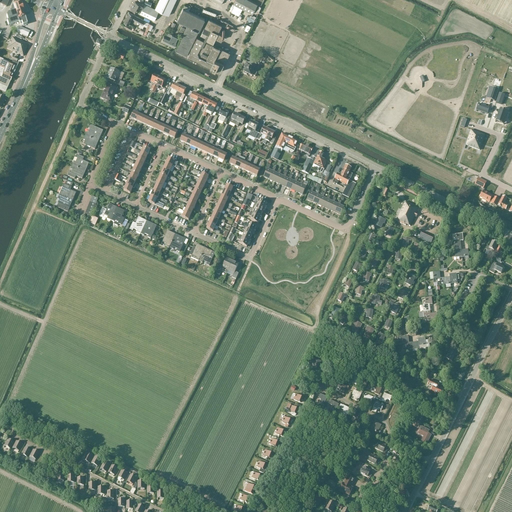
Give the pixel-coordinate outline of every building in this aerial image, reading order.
[(11,9),(9,10),(10,13),(8,14),(6,16),(8,21),(7,22),(8,26),(16,23),(18,24),(22,23),(23,26),(27,24),(19,0),(14,0),(12,6),(11,7),(11,8),(11,9)] [(159,0),(155,9),(150,7),(145,4),(144,4),(144,6),(135,1),(131,9),(154,20),(159,11),(169,15),(175,0),(159,0)] [(258,4),(249,0),(235,0),(233,4),(230,10),(230,11),(232,11),(231,13),(236,16),(238,14),(238,15),(242,8),(253,14),(258,4)] [(183,8),(177,19),(189,25),(177,50),(187,55),(205,18),(183,8)] [(131,19),(132,19),(134,15),(129,13),(124,22),(129,25),(131,19)] [(138,33),(142,35),(145,30),(143,29),(144,26),(147,27),(149,23),(134,15),(132,19),(140,24),(139,26),(141,28),(138,33)] [(209,19),(201,36),(205,38),(204,40),(205,41),(206,39),(213,42),(215,39),(220,42),(224,35),(218,32),(222,25),(209,19)] [(18,27),(16,33),(27,38),(29,32),(18,27)] [(161,41),(168,44),(173,35),(168,32),(166,36),(164,35),(161,41)] [(178,37),(173,35),(168,44),(174,47),(177,41),(176,41),(178,37)] [(214,45),(205,41),(204,40),(197,36),(188,56),(200,62),(220,72),(229,53),(220,48),(214,45)] [(27,48),(26,48),(28,44),(12,37),(7,49),(23,56),(27,48)] [(257,56),(259,52),(250,47),(248,51),(257,56)] [(117,54),(115,59),(122,62),(124,58),(125,58),(126,56),(120,53),(119,55),(117,54)] [(0,90),(5,93),(13,75),(11,75),(15,66),(16,67),(18,64),(13,62),(11,64),(0,59),(0,90)] [(246,70),(244,73),(244,74),(247,76),(247,74),(252,77),(252,76),(255,77),(257,73),(256,72),(259,65),(256,64),(254,67),(252,66),(251,68),(246,65),(244,69),(246,70)] [(121,81),(124,75),(111,69),(107,78),(115,82),(114,84),(123,88),(124,86),(126,82),(121,81)] [(154,75),(150,82),(156,85),(160,77),(154,75)] [(156,85),(155,87),(157,88),(158,89),(159,86),(161,87),(165,80),(160,77),(156,85)] [(496,79),(492,91),(497,92),(501,81),(496,79)] [(171,94),(175,96),(180,87),(173,84),(171,89),(170,89),(167,93),(170,94),(171,94)] [(103,94),(101,98),(110,102),(116,88),(109,85),(104,94),(103,94)] [(186,90),(180,87),(175,96),(180,98),(179,99),(182,100),(185,96),(183,95),(186,90)] [(189,98),(187,102),(193,105),(194,102),(195,103),(196,102),(199,96),(193,93),(190,98),(189,98)] [(164,95),(159,104),(163,106),(167,97),(164,95)] [(205,99),(199,96),(196,102),(202,105),(205,99)] [(211,102),(205,99),(202,105),(208,108),(211,102)] [(208,108),(207,109),(209,110),(208,112),(212,114),(214,111),(217,105),(211,102),(208,108)] [(183,105),(180,103),(175,115),(178,117),(183,105)] [(478,110),(479,110),(479,112),(487,114),(489,108),(490,108),(478,104),(479,105),(479,107),(478,107),(478,108),(478,110)] [(140,115),(143,109),(140,108),(137,114),(134,112),(131,119),(136,121),(139,115),(140,115)] [(497,114),(495,120),(501,122),(504,123),(508,112),(501,109),(499,115),(497,114)] [(221,110),(219,115),(221,116),(219,121),(221,122),(224,123),(226,119),(228,113),(221,110)] [(230,123),(235,126),(240,116),(234,114),(231,120),(232,120),(230,123)] [(142,124),(145,117),(140,115),(139,115),(136,121),(142,124)] [(156,123),(159,117),(156,116),(154,122),(150,120),(147,126),(153,129),(156,123)] [(240,116),(235,126),(238,127),(240,124),(242,125),(245,119),(240,116)] [(150,120),(145,117),(142,124),(147,126),(150,120)] [(250,137),(255,139),(258,133),(255,132),(258,125),(251,122),(248,127),(247,130),(251,132),(249,136),(250,137)] [(161,125),(156,123),(153,129),(158,131),(161,125)] [(87,133),(86,135),(99,140),(103,131),(90,125),(88,129),(90,130),(88,133),(87,133)] [(167,128),(161,125),(158,131),(164,134),(167,128)] [(227,132),(229,127),(226,125),(224,131),(221,136),(224,138),(227,132)] [(164,134),(169,137),(172,130),(167,128),(164,134)] [(260,135),(258,133),(255,139),(260,142),(261,139),(264,140),(266,137),(269,131),(264,128),(260,135)] [(172,130),(169,137),(175,139),(178,133),(172,130)] [(189,138),(186,144),(191,147),(194,140),(196,138),(197,135),(197,134),(199,131),(197,130),(194,137),(190,135),(189,138)] [(183,135),(180,142),(186,144),(189,138),(190,135),(191,132),(189,131),(186,137),(183,135)] [(273,145),(277,135),(274,134),(275,133),(269,131),(266,137),(264,140),(263,144),(265,145),(267,142),(273,145)] [(471,131),(466,145),(470,147),(480,150),(485,135),(471,131)] [(86,135),(83,140),(85,141),(84,145),(83,145),(95,150),(99,140),(86,135)] [(281,153),(284,147),(290,150),(290,151),(290,152),(291,153),(292,153),(293,153),(294,152),(295,148),(294,148),(297,142),(289,137),(284,135),(281,141),(279,140),(274,149),(275,149),(271,158),(278,161),(281,153)] [(194,140),(191,147),(197,149),(200,143),(201,140),(201,141),(203,137),(200,136),(199,139),(196,138),(194,140)] [(205,145),(200,143),(197,149),(202,152),(205,145)] [(219,144),(216,143),(213,149),(211,148),(208,154),(213,157),(216,151),(219,144)] [(147,156),(150,150),(141,146),(141,145),(138,144),(137,147),(142,149),(141,153),(147,156)] [(302,144),(299,150),(300,151),(308,155),(310,156),(311,153),(313,149),(302,144)] [(211,148),(205,145),(202,152),(208,154),(211,148)] [(222,153),(216,151),(213,157),(219,159),(222,153)] [(139,152),(138,154),(140,155),(138,158),(145,161),(147,156),(141,153),(139,152)] [(324,154),(319,152),(316,159),(314,164),(320,166),(317,172),(318,172),(319,172),(320,172),(319,174),(322,175),(324,169),(323,169),(326,164),(322,162),(323,161),(321,161),(324,154)] [(227,156),(222,153),(219,159),(224,162),(227,156)] [(241,162),(238,161),(235,167),(240,169),(243,163),(247,157),(246,157),(248,154),(246,153),(244,156),(241,162)] [(74,162),(72,166),(86,172),(89,164),(83,161),(84,158),(77,155),(76,158),(74,158),(73,162),(74,162)] [(313,157),(311,160),(308,159),(302,172),(308,174),(309,175),(309,174),(312,168),(314,164),(316,159),(313,157)] [(138,158),(136,164),(142,167),(145,161),(138,158)] [(168,158),(166,164),(172,167),(180,171),(181,169),(179,168),(179,167),(173,165),(175,161),(168,158)] [(229,164),(235,167),(238,161),(232,158),(229,164)] [(252,167),(249,166),(246,172),(251,175),(254,168),(255,168),(258,162),(257,162),(259,159),(257,158),(255,161),(252,167)] [(257,170),(255,168),(254,168),(251,175),(257,177),(260,171),(263,165),(263,164),(263,163),(262,162),(261,164),(260,163),(257,170)] [(249,166),(243,163),(240,169),(246,172),(249,166)] [(136,164),(133,169),(140,172),(142,167),(136,164)] [(172,167),(166,164),(163,169),(170,172),(172,167)] [(267,169),(263,177),(269,180),(273,172),(272,172),(268,170),(270,166),(268,165),(266,169),(267,169)] [(69,173),(68,176),(75,179),(76,177),(82,179),(86,172),(72,166),(71,170),(72,170),(71,174),(69,173)] [(346,178),(351,169),(345,166),(340,176),(337,174),(335,179),(333,183),(337,185),(339,181),(345,184),(344,187),(346,188),(342,195),(349,199),(356,184),(349,181),(350,180),(346,178)] [(278,174),(277,174),(274,172),(276,169),(274,168),(272,172),(273,172),(269,180),(275,183),(278,174)] [(137,178),(140,172),(133,169),(131,175),(137,178)] [(167,178),(170,172),(163,169),(161,175),(167,178)] [(279,170),(277,174),(278,174),(275,183),(280,185),(284,177),(283,177),(279,175),(281,171),(279,170)] [(285,173),(283,177),(284,177),(280,185),(286,188),(290,180),(289,179),(285,178),(287,174),(285,173)] [(206,182),(209,177),(202,174),(201,176),(200,179),(206,182)] [(322,180),(316,177),(309,174),(309,175),(308,174),(307,178),(317,183),(319,181),(322,182),(322,180)] [(131,175),(128,180),(135,183),(137,178),(131,175)] [(161,175),(158,180),(165,183),(167,178),(161,175)] [(289,179),(290,180),(286,188),(292,190),(295,182),(294,182),(291,180),(292,177),(290,176),(289,179)] [(292,190),(297,193),(301,185),(300,184),(296,183),(298,179),(296,178),(294,182),(295,182),(292,190)] [(204,188),(206,182),(200,179),(197,185),(204,188)] [(133,189),(135,183),(128,180),(126,186),(133,189)] [(158,180),(156,186),(162,189),(165,183),(158,180)] [(303,182),(301,181),(300,184),(301,185),(297,193),(303,195),(306,187),(302,185),(303,182)] [(63,192),(61,191),(59,195),(73,201),(76,194),(71,191),(72,188),(64,185),(63,188),(64,188),(63,192)] [(201,193),(204,188),(197,185),(195,190),(201,193)] [(232,191),(233,188),(227,185),(224,191),(231,194),(230,194),(233,195),(237,197),(238,194),(232,191)] [(126,186),(123,191),(130,194),(133,189),(126,186)] [(162,189),(156,186),(153,191),(160,194),(162,195),(162,196),(165,197),(167,195),(161,192),(162,189)] [(386,199),(387,197),(388,195),(390,191),(383,187),(379,195),(382,197),(386,199)] [(311,192),(307,200),(313,203),(317,194),(316,194),(312,192),(314,189),(312,188),(310,192),(311,192)] [(195,190),(192,196),(199,199),(201,193),(195,190)] [(151,197),(157,199),(160,194),(153,191),(151,197)] [(224,191),(222,196),(228,199),(231,200),(234,202),(235,200),(229,197),(230,194),(231,194),(224,191)] [(313,203),(318,205),(322,197),(321,197),(318,195),(319,191),(317,191),(316,194),(317,194),(313,203)] [(483,192),(480,198),(482,199),(482,200),(489,203),(490,202),(491,203),(490,204),(494,206),(498,200),(494,198),(493,199),(491,199),(492,197),(483,192)] [(323,193),(321,196),(321,197),(322,197),(318,205),(324,208),(328,199),(327,199),(323,197),(325,194),(323,193)] [(68,213),(73,201),(59,195),(58,199),(59,200),(58,204),(57,208),(68,213)] [(196,204),(199,199),(192,196),(190,201),(196,204)] [(226,205),(228,199),(222,196),(219,202),(226,205)] [(328,196),(327,199),(328,199),(324,208),(329,210),(333,202),(332,202),(329,200),(330,197),(328,196)] [(158,202),(159,200),(157,199),(151,197),(148,202),(155,205),(163,209),(165,205),(158,202)] [(502,197),(498,207),(506,210),(508,206),(504,204),(506,198),(502,197)] [(336,199),(334,198),(332,202),(333,202),(329,210),(335,213),(339,205),(338,204),(334,203),(336,199)] [(256,202),(255,204),(266,209),(267,207),(266,206),(267,204),(260,200),(258,203),(256,202)] [(190,201),(187,207),(194,210),(196,204),(190,201)] [(339,201),(338,204),(339,205),(335,213),(340,216),(344,207),(340,205),(341,202),(339,201)] [(223,210),(226,205),(219,202),(217,207),(223,210)] [(405,202),(396,222),(406,226),(406,225),(410,227),(415,217),(416,217),(417,215),(416,214),(418,209),(405,202)] [(102,208),(99,216),(103,218),(104,216),(108,218),(107,219),(111,221),(117,208),(109,204),(106,210),(102,208)] [(254,206),(252,209),(255,210),(262,214),(264,211),(265,211),(266,209),(255,204),(254,206)] [(187,207),(185,212),(191,215),(194,210),(187,207)] [(217,207),(214,213),(221,216),(223,210),(217,207)] [(124,211),(117,208),(111,221),(114,223),(114,225),(117,226),(118,224),(121,226),(124,219),(122,217),(124,211)] [(251,212),(250,214),(261,219),(262,217),(261,216),(262,214),(255,210),(252,209),(251,212)] [(185,212),(182,218),(189,221),(191,215),(185,212)] [(218,221),(221,216),(214,213),(212,218),(218,221)] [(259,221),(260,221),(261,219),(250,214),(249,216),(252,217),(250,220),(258,224),(259,221)] [(383,224),(384,224),(386,221),(378,217),(374,225),(381,228),(383,224)] [(133,223),(130,230),(133,231),(134,229),(135,230),(137,231),(136,233),(140,234),(146,221),(139,218),(136,224),(133,223)] [(217,224),(218,221),(212,218),(209,224),(216,227),(218,228),(221,230),(223,227),(219,225),(217,224)] [(146,221),(140,234),(144,236),(145,235),(148,236),(148,238),(151,239),(157,226),(146,221)] [(247,227),(245,226),(244,228),(255,233),(256,231),(255,230),(256,227),(254,227),(255,225),(249,223),(249,224),(247,227)] [(216,227),(209,224),(207,229),(213,232),(219,235),(220,232),(214,229),(216,227)] [(383,236),(385,236),(386,235),(391,236),(392,232),(393,232),(394,229),(387,227),(386,233),(384,233),(383,236)] [(245,231),(244,234),(252,238),(253,235),(254,235),(255,233),(244,228),(243,230),(245,231)] [(167,231),(161,244),(162,244),(162,243),(166,244),(165,246),(169,248),(175,235),(167,231)] [(421,233),(419,238),(431,243),(433,238),(421,233)] [(240,236),(239,238),(250,243),(251,241),(250,240),(252,238),(244,234),(243,237),(240,236)] [(374,238),(375,238),(376,235),(374,235),(374,236),(369,234),(366,241),(371,243),(374,238)] [(462,234),(455,235),(453,235),(453,242),(460,241),(463,241),(462,234)] [(175,235),(169,248),(173,250),(174,248),(177,250),(177,251),(180,253),(186,240),(175,235)] [(411,241),(411,239),(405,238),(405,237),(403,237),(403,240),(404,240),(403,244),(408,245),(409,241),(411,241)] [(249,245),(250,243),(239,238),(238,240),(241,241),(239,244),(247,248),(248,245),(249,245)] [(487,250),(485,254),(492,258),(494,254),(493,253),(494,251),(497,244),(492,241),(489,247),(487,246),(485,249),(485,250),(487,250)] [(417,253),(421,246),(416,244),(417,243),(415,242),(414,245),(415,246),(412,251),(417,253)] [(384,247),(385,247),(386,244),(378,243),(377,251),(383,252),(384,247)] [(191,258),(199,261),(205,248),(197,245),(196,248),(193,247),(190,255),(192,256),(191,258)] [(205,248),(199,261),(202,263),(203,261),(207,263),(206,265),(209,266),(215,253),(205,248)] [(372,254),(374,252),(368,249),(367,250),(363,248),(360,255),(365,257),(367,253),(369,254),(369,253),(372,254)] [(369,266),(371,266),(376,267),(377,262),(378,262),(378,259),(372,258),(371,262),(369,262),(369,266)] [(227,274),(228,271),(233,261),(227,259),(223,267),(220,265),(216,274),(219,276),(221,272),(227,274)] [(412,263),(410,267),(416,270),(420,262),(413,259),(411,262),(412,263)] [(239,264),(233,261),(228,271),(234,274),(232,278),(236,280),(239,274),(235,272),(239,264)] [(359,269),(364,271),(364,270),(366,267),(361,264),(360,265),(356,263),(352,270),(357,273),(359,269)] [(501,274),(504,268),(497,264),(493,263),(492,266),(489,272),(494,274),(495,271),(501,274)] [(362,279),(363,279),(363,281),(369,282),(370,277),(371,277),(372,274),(365,273),(364,276),(362,275),(362,279)] [(449,275),(450,278),(450,282),(451,285),(457,284),(456,274),(449,275)] [(412,284),(414,285),(414,283),(413,282),(415,279),(408,275),(406,278),(407,279),(405,284),(411,287),(412,284)] [(352,283),(354,284),(355,281),(353,280),(352,281),(348,279),(344,286),(349,288),(352,283)] [(362,291),(364,291),(364,288),(357,287),(355,294),(361,296),(362,291)] [(400,294),(398,298),(403,301),(404,299),(406,300),(408,296),(407,295),(407,293),(401,290),(399,293),(400,294)] [(342,303),(345,297),(346,298),(347,295),(345,294),(345,295),(340,293),(337,300),(342,303)] [(373,299),(372,304),(378,306),(379,305),(381,306),(382,302),(379,301),(380,297),(372,295),(372,299),(373,299)] [(388,307),(392,309),(391,312),(396,315),(400,307),(390,303),(388,307)] [(339,313),(340,314),(341,311),(334,308),(331,315),(336,318),(339,313)] [(423,313),(419,314),(419,319),(424,318),(424,319),(427,319),(427,321),(431,321),(431,318),(430,314),(430,311),(423,312),(423,313)] [(347,318),(341,315),(337,322),(343,325),(346,321),(347,321),(348,319),(347,318)] [(390,329),(393,322),(388,320),(388,319),(387,318),(385,321),(386,321),(384,327),(390,329)] [(355,324),(353,329),(358,331),(359,329),(360,329),(362,325),(355,322),(354,323),(355,324)] [(370,338),(374,330),(367,327),(365,330),(367,330),(364,335),(370,338)] [(379,336),(377,341),(382,343),(385,336),(381,334),(381,333),(379,333),(378,335),(379,336)] [(408,337),(401,338),(397,338),(398,345),(405,344),(409,343),(408,337)] [(457,345),(451,342),(449,346),(450,346),(444,358),(451,362),(457,349),(455,348),(457,345)] [(312,355),(310,358),(312,358),(311,360),(313,361),(311,364),(312,367),(315,368),(315,369),(316,369),(317,369),(318,370),(321,362),(314,359),(313,358),(314,356),(312,355)] [(353,382),(352,384),(356,386),(359,380),(361,381),(362,379),(352,375),(351,376),(350,377),(351,377),(350,379),(352,380),(353,382)] [(433,388),(431,392),(441,396),(443,390),(437,387),(439,384),(430,380),(428,386),(433,388)] [(346,388),(348,389),(349,387),(347,386),(339,383),(337,387),(339,388),(340,390),(339,392),(343,394),(346,388)] [(382,395),(380,394),(382,388),(374,385),(373,386),(373,387),(373,389),(375,390),(376,392),(375,394),(381,397),(382,395)] [(357,402),(357,401),(358,402),(362,394),(363,392),(361,391),(360,393),(354,391),(352,395),(354,396),(355,398),(354,400),(355,401),(357,402)] [(316,396),(318,397),(318,398),(320,399),(321,401),(320,404),(324,405),(327,398),(320,394),(318,394),(316,396)] [(392,398),(391,398),(392,397),(384,394),(382,399),(380,398),(379,400),(385,403),(386,401),(388,400),(390,401),(391,400),(392,398)] [(302,401),(303,401),(304,399),(295,395),(293,400),(301,404),(302,401)] [(366,402),(366,404),(370,406),(372,400),(374,401),(375,399),(373,398),(365,395),(365,396),(364,396),(364,397),(364,399),(366,400),(366,402)] [(328,403),(330,405),(332,406),(332,408),(331,410),(333,411),(332,411),(334,412),(334,411),(335,412),(339,405),(332,401),(331,403),(329,402),(328,403)] [(288,410),(288,411),(292,413),(292,415),(295,417),(296,415),(299,409),(291,406),(292,406),(288,404),(286,409),(288,410)] [(384,405),(382,404),(381,406),(375,404),(372,411),(376,413),(376,411),(379,410),(381,411),(381,409),(382,409),(383,408),(382,407),(383,407),(384,405)] [(339,407),(341,408),(341,409),(343,410),(344,413),(343,415),(344,416),(343,416),(345,417),(345,416),(346,417),(350,409),(341,405),(339,407)] [(361,423),(359,422),(362,417),(354,413),(353,416),(354,418),(355,420),(354,422),(355,423),(356,424),(357,423),(358,424),(360,425),(361,423)] [(282,421),(282,423),(285,424),(284,426),(288,428),(289,426),(290,426),(291,423),(292,424),(293,421),(284,417),(283,420),(282,421)] [(414,419),(411,425),(418,429),(419,426),(421,423),(414,419)] [(381,432),(379,431),(381,426),(374,422),(372,426),(374,427),(375,429),(374,431),(375,432),(376,433),(376,432),(380,434),(381,432)] [(422,427),(419,426),(418,429),(421,430),(419,434),(424,437),(421,442),(426,445),(430,437),(431,437),(431,435),(428,433),(429,431),(422,427)] [(276,432),(275,434),(283,437),(284,434),(285,435),(286,432),(277,429),(276,431),(275,432),(276,432)] [(7,439),(4,446),(10,450),(14,443),(7,439)] [(270,443),(269,445),(277,448),(278,445),(279,445),(280,443),(271,439),(270,442),(269,443),(270,443)] [(16,441),(12,449),(19,452),(22,445),(16,441)] [(385,454),(387,451),(385,450),(386,447),(378,443),(375,449),(383,453),(385,454)] [(24,448),(21,455),(27,458),(31,451),(24,448)] [(33,450),(29,457),(36,460),(39,453),(33,450)] [(263,454),(263,456),(271,459),(272,457),(273,457),(274,454),(265,451),(264,453),(263,454)] [(93,457),(87,453),(83,461),(90,464),(93,457)] [(378,466),(379,463),(377,462),(378,459),(371,455),(368,461),(375,465),(378,466)] [(101,460),(95,457),(91,464),(98,467),(101,460)] [(100,469),(106,472),(107,473),(110,466),(104,462),(100,469)] [(259,472),(260,472),(264,474),(265,471),(266,471),(267,469),(266,468),(267,466),(259,462),(257,465),(257,466),(256,467),(260,469),(259,472)] [(112,465),(108,472),(115,476),(118,468),(112,465)] [(370,479),(371,475),(369,474),(371,471),(363,468),(360,474),(367,478),(368,477),(370,479)] [(122,470),(121,472),(118,477),(124,481),(128,474),(122,470)] [(253,475),(251,478),(260,482),(262,476),(254,473),(253,474),(252,475),(253,475)] [(137,478),(130,475),(127,482),(133,485),(137,478)] [(349,495),(353,488),(350,487),(351,485),(352,485),(355,480),(348,477),(345,484),(343,483),(340,491),(349,495)] [(256,487),(248,484),(245,492),(253,495),(256,487)] [(105,487),(98,487),(97,491),(96,491),(96,495),(97,495),(105,495),(105,487)] [(107,499),(114,499),(115,491),(107,491),(107,495),(106,495),(106,499),(107,499)] [(241,497),(240,500),(248,504),(250,499),(242,495),(241,496),(241,497)] [(315,495),(312,501),(318,504),(321,497),(315,495)] [(331,511),(335,504),(329,501),(325,509),(330,511),(331,511)]
